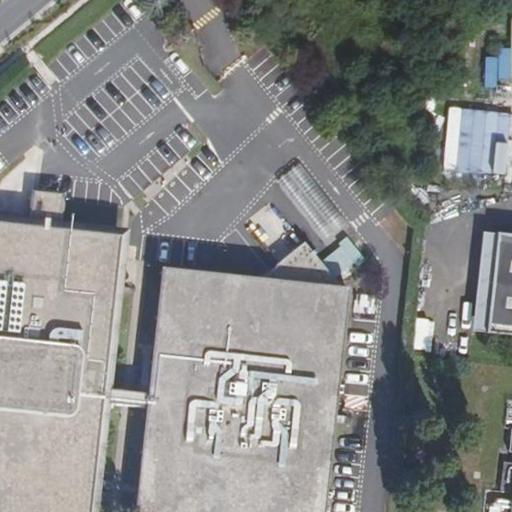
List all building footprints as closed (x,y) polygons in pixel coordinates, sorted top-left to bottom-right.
[(508,172),(511,111),(449,108),(445,169),(508,172)] [(31,223),(0,219),(0,511),(89,511),(101,407),(144,411),(134,511),(322,511),(344,296),(322,269),(279,303),(261,280),(160,271),(147,393),(104,390),(121,235),(63,230),(65,200),(35,195),(31,223)] [(470,334),(485,335),(495,235),(480,234),(470,334)] [(511,237),(495,235),(485,335),(511,337),(511,237)] [(335,277),(363,257),(350,240),(322,259),(335,277)] [(302,245),(261,280),(279,303),(322,269),(302,245)] [(511,511),(511,424),(501,424),(500,447),(511,449),(511,458),(506,511),(511,511)]
